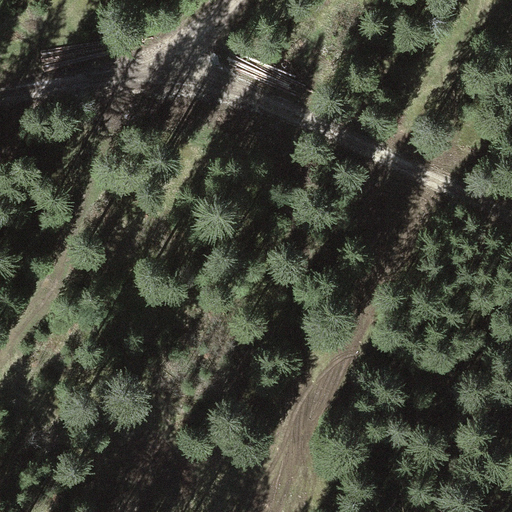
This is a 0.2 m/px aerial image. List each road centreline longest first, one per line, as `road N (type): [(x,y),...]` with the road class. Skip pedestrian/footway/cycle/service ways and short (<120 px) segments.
road 1 (track): [(121,80),(228,22),(247,0)]
road 2 (track): [(0,104),(121,80)]
